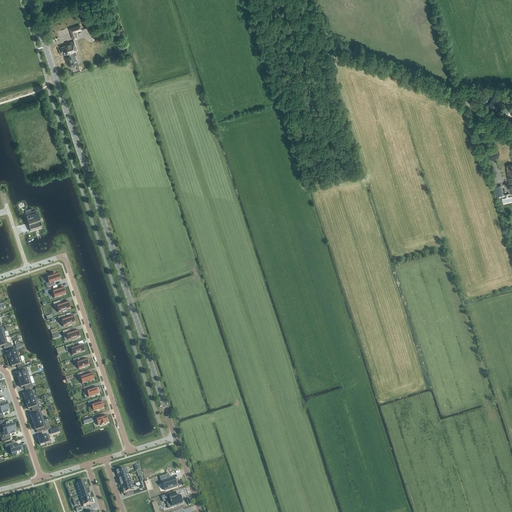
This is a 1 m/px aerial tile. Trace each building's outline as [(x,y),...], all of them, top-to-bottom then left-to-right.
[(69,28),(73,39),(78,37),(76,32),(82,30),(80,25),(69,28)] [(75,52),(77,51),(74,41),(65,44),(66,45),(61,47),(63,55),(66,53),(67,56),(66,57),(67,61),(68,61),(69,66),(77,64),(75,56),(76,55),(75,52)] [(32,216),(26,218),(28,223),(31,229),(30,229),(30,231),(42,228),(40,223),(38,224),(37,220),(39,219),(37,211),(31,213),(32,216)] [(46,285),(47,288),(55,285),(54,283),(61,280),(59,273),(56,274),(56,273),(50,275),(51,276),(47,277),(49,284),(46,285)] [(52,292),(54,299),(66,295),(63,288),(52,292)] [(60,302),(53,304),(55,309),(57,308),(59,313),(62,312),(63,312),(66,311),(66,310),(70,309),(68,302),(61,304),(60,302)] [(65,316),(58,318),(59,323),(62,323),(63,327),(67,326),(68,326),(71,325),(71,324),(75,323),(73,316),(66,318),(65,316)] [(69,330),(63,332),(64,338),(67,337),(68,341),(72,340),(73,341),(76,340),(76,339),(80,337),(78,331),(70,333),(69,330)] [(73,356),(85,352),(82,345),(74,348),(73,345),(65,347),(67,351),(71,350),(73,356)] [(10,353),(7,353),(9,361),(18,358),(14,348),(9,350),(10,353)] [(18,358),(9,361),(12,368),(17,366),(18,369),(25,367),(23,364),(22,364),(20,357),(18,358)] [(79,370),(89,366),(87,359),(80,361),(79,359),(73,361),(74,364),(76,363),(79,370)] [(19,373),(17,374),(19,381),(29,378),(26,368),(18,370),(19,373)] [(79,377),(78,378),(79,380),(81,380),(83,384),(94,380),(92,373),(85,376),(84,373),(78,375),(79,377)] [(29,378),(19,381),(21,388),(24,387),(25,390),(33,388),(29,378)] [(99,394),(96,387),(90,390),(89,387),(83,389),(84,392),(86,391),(89,398),(99,394)] [(27,395),(24,396),(26,403),(34,400),(31,390),(26,392),(27,395)] [(34,400),(26,403),(29,410),(31,409),(32,410),(39,408),(37,399),(34,400)] [(104,409),(101,402),(95,404),(94,401),(88,403),(89,406),(91,405),(93,412),(104,409)] [(0,410),(8,408),(8,407),(6,402),(7,402),(5,402),(0,404),(0,410)] [(0,420),(4,419),(4,418),(3,419),(2,416),(3,416),(9,414),(11,413),(10,413),(8,408),(9,408),(8,408),(0,410),(0,420)] [(34,416),(31,417),(33,424),(44,421),(40,411),(33,413),(34,416)] [(108,423),(106,416),(96,419),(98,426),(100,425),(101,426),(106,424),(108,423)] [(92,417),(82,420),(84,425),(93,422),(92,417)] [(44,421),(33,424),(36,431),(38,430),(39,433),(49,430),(48,426),(46,427),(44,421)] [(6,425),(1,427),(2,433),(15,429),(15,428),(13,423),(14,423),(12,423),(6,425)] [(5,438),(1,439),(2,443),(11,440),(11,439),(10,440),(9,437),(10,437),(10,436),(16,435),(18,434),(17,434),(16,429),(15,429),(2,433),(3,433),(4,433),(5,438)] [(48,435),(38,439),(41,446),(51,442),(48,435)] [(14,443),(5,446),(6,449),(9,448),(10,448),(12,455),(12,456),(17,454),(21,453),(23,452),(22,450),(21,446),(22,446),(21,446),(18,447),(17,445),(18,445),(14,446),(13,443),(14,443)] [(128,475),(126,469),(116,472),(118,478),(128,475)] [(130,480),(128,475),(118,478),(120,483),(130,480)] [(169,475),(160,478),(161,483),(162,483),(165,491),(177,487),(174,479),(170,480),(169,475)] [(122,489),(132,486),(130,480),(120,483),(122,489)] [(86,482),(76,485),(78,490),(87,487),(86,482)] [(133,491),(132,486),(122,489),(124,494),(133,491)] [(89,493),(87,487),(78,490),(80,496),(89,493)] [(176,492),(161,497),(163,502),(164,502),(163,502),(166,501),(168,508),(168,509),(183,504),(180,496),(177,497),(176,492)] [(91,498),(89,493),(80,496),(81,501),(91,498)] [(93,504),(91,498),(81,501),(83,507),(93,504)]
